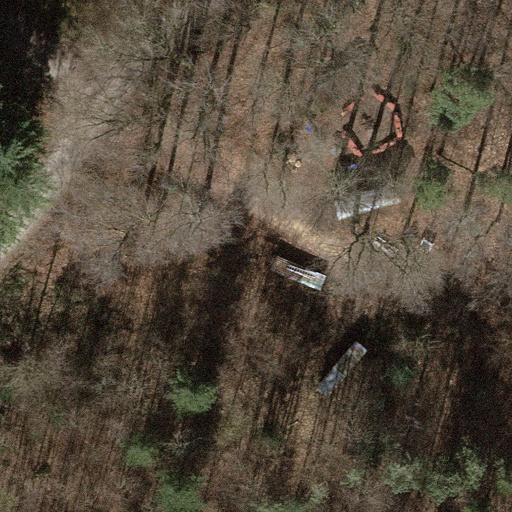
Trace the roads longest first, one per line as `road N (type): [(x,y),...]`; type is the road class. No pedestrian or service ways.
road 1 (track): [(511,365),(444,313),(154,146),(11,21)]
road 2 (track): [(212,0),(96,100),(0,241)]
road 3 (track): [(27,209),(31,97),(0,7)]
